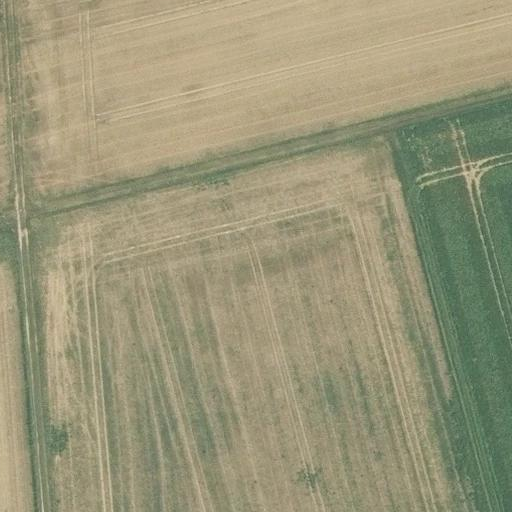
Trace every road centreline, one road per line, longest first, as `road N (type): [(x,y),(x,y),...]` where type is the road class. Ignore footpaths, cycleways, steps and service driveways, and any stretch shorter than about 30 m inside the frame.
road 1 (track): [(7,0),(44,511)]
road 2 (track): [(511,90),(21,216)]
road 3 (track): [(394,119),(495,511)]
